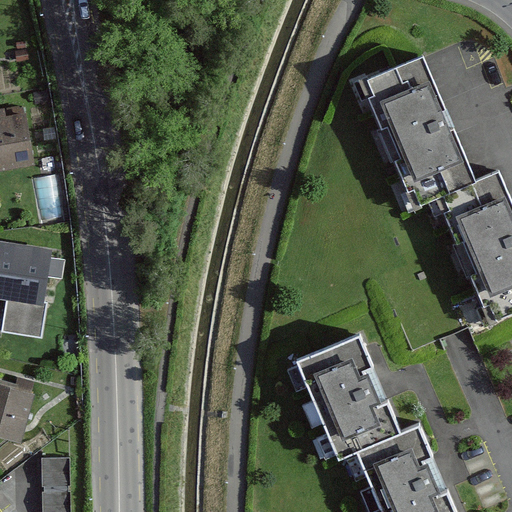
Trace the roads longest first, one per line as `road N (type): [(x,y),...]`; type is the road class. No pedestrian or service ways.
road 1 (secondary): [(119,511),(109,263),(87,117)]
road 2 (secondary): [(52,0),(87,117)]
